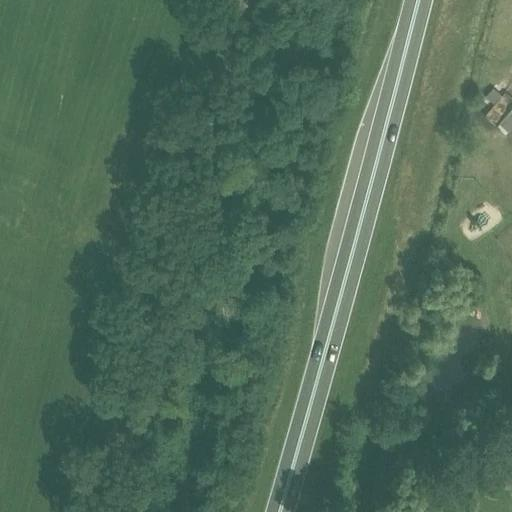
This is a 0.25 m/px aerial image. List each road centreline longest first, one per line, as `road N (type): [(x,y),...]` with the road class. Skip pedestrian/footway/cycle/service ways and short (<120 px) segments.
road 1 (track): [(227,0),(82,511)]
road 2 (trunk): [(277,511),(420,0)]
